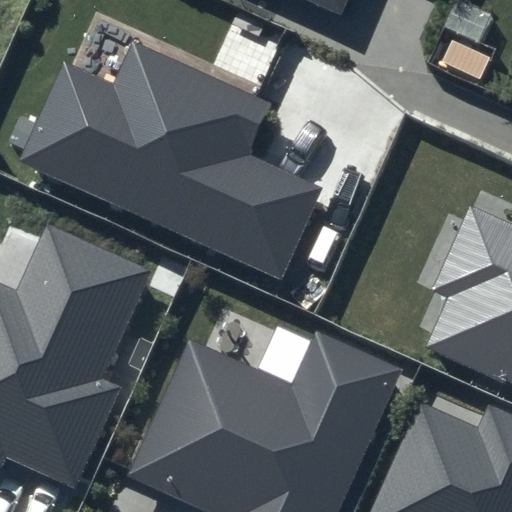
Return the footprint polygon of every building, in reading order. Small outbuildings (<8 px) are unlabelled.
[(306,0),(338,14),(344,0),(306,0)] [(110,84),(62,63),(17,159),(282,281),(323,187),(247,151),(271,101),(133,40),(110,84)] [(511,224),(468,205),(431,290),(446,297),(425,348),(511,387),(511,224)] [(149,268),(45,223),(15,291),(0,284),(0,468),(2,470),(8,458),(73,488),(118,386),(99,377),(149,268)] [(292,384),(188,341),(125,477),(204,511),(339,511),(402,369),(316,331),(292,384)] [(477,426),(417,400),(367,511),(511,511),(511,414),(487,403),(477,426)]
